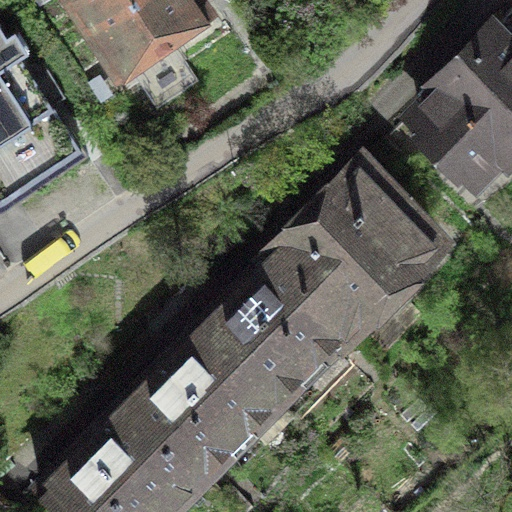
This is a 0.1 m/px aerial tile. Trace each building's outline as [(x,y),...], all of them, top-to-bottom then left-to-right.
[(60,0),(103,66),(115,89),(138,76),(212,26),(193,6),(199,1),(198,0),(60,0)] [(434,115),(423,126),(477,179),(511,143),(511,40),(493,22),(467,49),(418,99),(434,115)] [(0,196),(79,143),(18,53),(27,47),(14,27),(5,33),(0,24),(0,196)] [(296,223),(272,247),(346,321),(372,295),(376,299),(389,298),(406,281),(407,269),(403,265),(428,240),(433,245),(442,236),(433,228),(428,232),(358,162),(319,201),(316,198),(305,209),(293,220),(296,223)] [(345,359),(327,341),(340,328),(344,332),(351,325),(346,321),(272,247),(209,309),(199,319),(292,412),(345,359)] [(292,412),(199,319),(190,328),(126,392),(201,467),(221,448),(239,465),(292,412)] [(156,511),(201,467),(126,392),(115,403),(39,479),(71,511),(156,511)]
